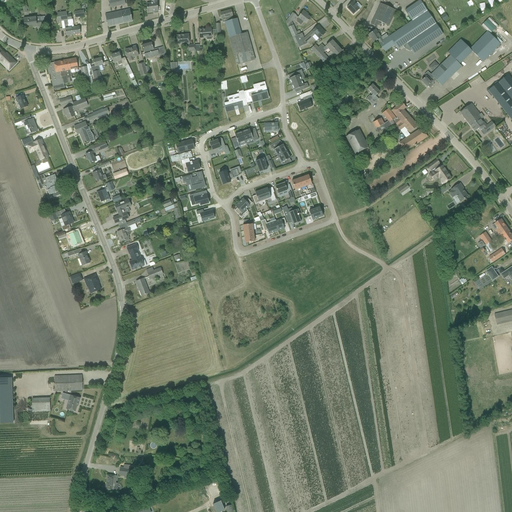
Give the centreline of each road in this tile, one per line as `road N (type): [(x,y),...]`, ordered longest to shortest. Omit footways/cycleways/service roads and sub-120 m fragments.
road 1 (unclassified): [(79,511),(123,311),(28,49)]
road 2 (tertiary): [(511,213),(470,158),(317,0)]
road 3 (residential): [(304,166),(316,167),(335,219),(243,254),(222,204)]
road 4 (tertiary): [(28,49),(69,47),(238,0)]
road 5 (residential): [(222,204),(202,138),(282,108)]
